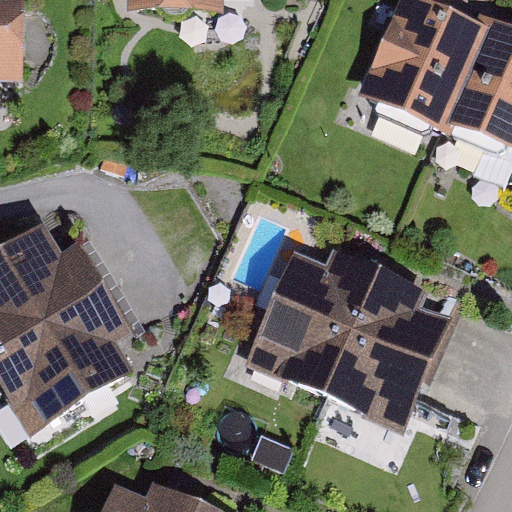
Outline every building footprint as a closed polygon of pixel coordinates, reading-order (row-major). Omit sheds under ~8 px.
[(0,136),(9,136),(8,101),(55,100),(53,0),(0,1),(0,136)] [(279,11),(279,0),(146,0),(147,35),(238,35),(238,11),(279,11)] [(429,144),(476,38),(435,18),(440,5),(429,0),(402,0),(401,4),(395,0),(390,0),(345,104),(429,144)] [(511,43),(487,32),(440,137),(511,167),(511,43)] [(135,312),(97,252),(83,260),(72,243),(0,288),(0,359),(17,386),(135,312)] [(335,419),(393,293),(350,274),(344,289),(309,274),(260,389),(335,419)] [(477,340),(442,323),(448,310),(398,287),(339,412),(425,452),(477,340)] [(62,457),(163,393),(146,365),(163,354),(135,311),(17,387),(62,457)] [(193,511),(171,502),(166,511),(161,511),(134,499),(127,511),(193,511)]
